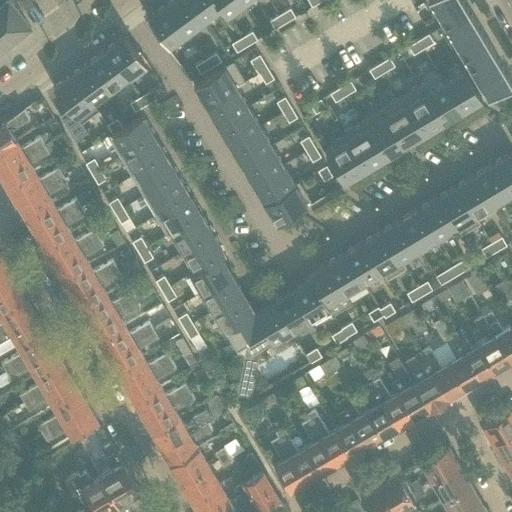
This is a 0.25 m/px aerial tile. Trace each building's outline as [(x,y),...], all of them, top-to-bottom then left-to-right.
[(6,0),(0,5),(0,25),(11,40),(29,26),(8,0),(6,0)] [(188,0),(170,0),(165,4),(186,33),(203,20),(188,0)] [(220,8),(214,0),(188,0),(203,20),(220,8)] [(214,0),(220,8),(226,15),(243,2),(241,0),(214,0)] [(472,20),(459,0),(429,0),(427,2),(447,35),(472,20)] [(165,4),(147,17),(157,32),(168,46),(186,33),(165,4)] [(285,22),(295,16),(290,7),(279,14),(285,22)] [(285,22),(279,14),(269,20),(274,28),(285,22)] [(491,52),(472,20),(447,35),(467,67),(491,52)] [(0,48),(11,40),(0,25),(0,48)] [(242,36),(247,45),(257,39),(252,30),(242,36)] [(417,39),(422,48),(433,41),(428,33),(417,39)] [(112,43),(105,48),(126,77),(129,81),(146,68),(144,64),(145,63),(124,34),(112,43)] [(247,45),(242,36),(231,43),(236,51),(247,45)] [(422,48),(417,39),(407,45),(413,54),(422,48)] [(88,60),(109,89),(126,77),(105,48),(88,60)] [(215,52),(205,58),(210,67),(220,61),(215,52)] [(467,67),(487,100),(511,85),(491,52),(467,67)] [(259,54),(250,60),(258,73),(259,72),(267,67),(259,54)] [(379,63),(384,71),(394,65),(389,56),(379,63)] [(210,67),(205,58),(195,64),(200,73),(210,67)] [(71,73),(92,102),(109,89),(88,60),(71,73)] [(244,82),(232,61),(193,84),(206,105),(236,87),(244,82)] [(379,63),(368,69),(373,78),(384,71),(379,63)] [(267,67),(259,72),(265,83),(274,78),(267,67)] [(462,111),(481,99),(463,68),(443,80),(462,111)] [(419,83),(443,122),(462,111),(443,80),(438,72),(419,83)] [(71,73),(53,87),(71,111),(61,118),(74,140),(86,131),(80,122),(97,109),(92,102),(71,73)] [(340,86),(345,95),(355,89),(350,80),(340,86)] [(443,122),(419,83),(400,95),(423,134),(443,122)] [(340,86),(329,92),(334,101),(345,95),(340,86)] [(248,106),(236,87),(206,105),(217,124),(248,106)] [(140,96),(145,104),(155,98),(150,90),(140,96)] [(400,95),(380,107),(403,146),(423,134),(400,95)] [(134,111),(145,104),(140,96),(129,102),(134,111)] [(276,101),(282,112),(291,106),(284,96),(276,101)] [(325,107),(320,98),(310,104),(315,113),(325,107)] [(260,126),(248,106),(217,124),(229,144),(260,126)] [(291,106),(282,112),(288,122),(297,116),(291,106)] [(361,124),(363,123),(384,157),(403,146),(380,107),(359,120),(361,124)] [(0,124),(0,147),(16,138),(15,138),(11,131),(30,119),(23,108),(0,124)] [(112,133),(107,136),(119,156),(154,135),(141,115),(122,126),(112,133)] [(112,133),(122,126),(118,120),(117,118),(106,124),(112,133)] [(363,123),(361,124),(343,135),(364,169),(384,157),(363,123)] [(271,145),(260,126),(229,144),(241,164),(271,145)] [(45,131),(39,135),(40,137),(43,142),(50,139),(45,131)] [(15,139),(0,147),(0,168),(42,144),(43,143),(43,142),(40,137),(39,135),(21,146),(16,138),(15,139)] [(154,135),(119,156),(131,175),(166,155),(160,145),(154,135)] [(306,151),(314,146),(308,135),(299,140),(306,151)] [(343,182),(364,169),(343,135),(322,147),(343,182)] [(42,144),(0,168),(0,175),(2,178),(6,186),(33,170),(34,169),(31,164),(31,163),(30,162),(48,151),(43,143),(42,144)] [(253,183),(283,165),(271,145),(241,164),(253,183)] [(314,146),(306,151),(312,161),(320,156),(314,146)] [(511,150),(493,162),(492,162),(511,193),(511,195),(511,150)] [(166,155),(131,175),(143,195),(177,174),(166,155)] [(91,173),(99,168),(93,158),(85,163),(91,173)] [(492,162),(475,173),(493,203),(511,193),(492,162)] [(264,203),(295,185),(294,183),(283,165),(253,183),(264,203)] [(317,170),(323,180),(332,175),(326,165),(317,170)] [(33,170),(6,186),(15,201),(60,174),(61,174),(58,168),(57,167),(39,177),(34,169),(33,170)] [(99,168),(91,173),(97,183),(105,178),(99,168)] [(474,173),(456,184),(477,219),(496,207),(493,203),(475,173),(474,173)] [(60,174),(15,201),(24,216),(51,201),(52,200),(48,194),(47,193),(66,182),(61,174),(60,174)] [(177,174),(143,195),(154,214),(189,193),(177,174)] [(295,185),(264,203),(276,222),(298,209),(306,204),(307,204),(306,202),(310,200),(298,180),(294,183),(295,185)] [(437,195),(436,196),(455,226),(460,235),(480,223),(477,219),(456,184),(437,195)] [(189,193),(154,214),(166,235),(170,232),(201,214),(189,193)] [(436,196),(419,207),(437,237),(455,226),(436,196)] [(51,201),(24,216),(33,232),(79,205),(76,199),(75,197),(56,208),(52,200),(51,201)] [(114,212),(122,207),(116,197),(108,202),(114,212)] [(79,205),(33,232),(42,247),(69,232),(70,231),(67,226),(66,225),(65,224),(84,213),(79,205)] [(122,207),(114,212),(120,222),(129,217),(122,207)] [(437,237),(419,207),(401,217),(419,248),(437,237)] [(201,214),(170,232),(182,252),(213,233),(201,214)] [(419,248),(401,217),(382,228),(403,263),(422,252),(419,248)] [(69,232),(42,247),(51,263),(97,236),(97,235),(94,229),(93,228),(74,239),(70,231),(69,232)] [(117,228),(109,233),(116,246),(124,241),(117,228)] [(363,240),(381,271),(386,279),(406,267),(403,263),(382,228),(363,240)] [(213,233),(182,252),(193,270),(220,254),(220,256),(225,253),(224,252),(213,233)] [(97,236),(51,263),(60,278),(87,262),(88,262),(85,258),(84,256),(83,254),(102,243),(97,235),(97,236)] [(146,246),(140,236),(131,241),(137,251),(146,246)] [(496,251),(506,244),(501,236),(491,242),(496,251)] [(363,240),(345,251),(363,281),(381,271),(363,240)] [(496,251),(491,242),(480,248),(485,257),(496,251)] [(146,246),(137,251),(144,262),(152,257),(146,246)] [(345,251),(327,262),(345,292),(363,281),(345,251)] [(191,271),(189,272),(201,292),(231,273),(225,262),(220,256),(220,254),(193,270),(191,271)] [(458,273),(469,267),(464,258),(453,264),(458,272),(458,273)] [(87,262),(60,278),(69,293),(115,266),(111,260),(111,259),(92,270),(88,262),(87,262)] [(327,262),(309,273),(311,277),(327,303),(345,292),(327,262)] [(448,279),(458,273),(458,272),(453,264),(443,270),(448,279)] [(0,291),(16,282),(7,266),(0,270),(0,291)] [(69,293),(78,309),(106,293),(101,286),(120,274),(115,266),(69,293)] [(231,273),(201,292),(212,311),(243,293),(231,273)] [(155,280),(161,290),(169,285),(163,275),(155,280)] [(300,283),(291,289),(309,319),(312,323),(332,312),(327,303),(311,277),(309,278),(300,283)] [(461,279),(447,287),(451,295),(453,297),(467,289),(461,279)] [(511,311),(511,321),(509,324),(511,328),(511,293),(506,284),(503,279),(495,283),(511,311)] [(421,295),(432,289),(426,280),(425,281),(416,286),(421,295)] [(0,311),(25,297),(16,282),(0,291),(0,311)] [(169,285),(161,290),(167,301),(175,296),(169,285)] [(421,295),(416,286),(406,292),(411,301),(421,295)] [(133,297),(88,324),(97,340),(124,324),(120,317),(135,308),(139,316),(161,303),(152,287),(134,297),(133,297)] [(447,287),(431,296),(431,297),(436,304),(451,295),(447,287)] [(291,289),(273,300),(291,330),(309,319),(291,289)] [(78,309),(88,324),(133,297),(134,297),(130,290),(111,301),(106,293),(78,309)] [(243,293),(212,311),(223,329),(231,342),(222,348),(226,354),(235,349),(236,351),(245,346),(254,311),(243,293)] [(0,321),(0,332),(34,312),(25,297),(0,311),(0,319),(1,321),(0,321)] [(431,297),(422,303),(427,312),(436,306),(436,304),(431,297)] [(291,330),(273,300),(254,311),(245,346),(251,355),(259,350),(273,341),(291,330)] [(384,317),(394,310),(389,302),(379,308),(383,314),(384,317)] [(372,321),(383,314),(379,308),(378,306),(367,312),(372,321)] [(422,319),(415,306),(402,314),(409,326),(422,319)] [(490,310),(483,314),(510,361),(511,360),(511,328),(509,324),(501,328),(490,310)] [(0,332),(0,353),(15,345),(43,328),(34,312),(0,332)] [(183,327),(191,322),(185,312),(177,317),(183,327)] [(472,330),(478,342),(495,370),(510,361),(483,314),(482,312),(473,317),(479,326),(472,330)] [(442,316),(432,322),(443,340),(446,339),(447,341),(439,345),(464,388),(480,379),(456,339),(452,332),(443,316),(442,316)] [(405,326),(400,317),(385,325),(390,334),(405,326)] [(97,340),(106,355),(152,328),(148,320),(128,332),(124,324),(97,340)] [(341,328),(346,336),(356,330),(351,321),(341,328)] [(191,322),(183,327),(189,338),(198,333),(191,322)] [(378,324),(364,332),(369,340),(383,331),(378,324)] [(1,362),(6,371),(53,343),(43,328),(15,345),(19,352),(1,362)] [(106,355),(115,370),(142,354),(138,347),(157,336),(152,328),(106,355)] [(346,336),(341,328),(331,334),(336,343),(346,337),(346,336)] [(459,328),(452,332),(456,339),(480,379),(495,370),(478,342),(470,346),(459,328)] [(363,333),(351,340),(358,350),(369,343),(363,333)] [(181,336),(174,340),(181,352),(188,348),(181,336)] [(28,368),(33,376),(62,359),(53,343),(6,371),(10,378),(28,368)] [(429,346),(421,350),(449,397),(464,388),(439,345),(431,350),(429,346)] [(245,346),(239,376),(253,379),(259,350),(251,355),(245,346)] [(348,346),(336,353),(341,361),(353,354),(348,346)] [(310,362),(321,355),(316,347),(305,353),(310,362)] [(188,348),(181,352),(188,364),(196,360),(188,348)] [(421,350),(405,360),(416,378),(412,381),(429,409),(449,397),(421,350)] [(115,370),(124,386),(170,358),(166,352),(147,363),(142,354),(115,370)] [(397,356),(388,361),(398,377),(391,381),(396,390),(413,418),(429,409),(419,392),(412,381),(398,356),(397,356)] [(124,386),(133,401),(160,385),(156,378),(175,367),(170,358),(124,386)] [(329,358),(319,364),(325,374),(326,375),(326,376),(336,370),(329,358)] [(20,393),(25,401),(71,374),(62,359),(33,376),(37,383),(20,393)] [(319,364),(308,370),(314,381),(325,374),(319,364)] [(206,378),(200,368),(193,373),(199,382),(206,378)] [(47,399),(51,407),(80,390),(71,374),(25,401),(29,409),(47,399)] [(378,375),(370,380),(397,428),(413,418),(396,390),(389,394),(378,375)] [(239,376),(236,391),(250,394),(253,379),(239,376)] [(300,376),(288,383),(292,391),(304,384),(300,376)] [(373,403),(365,408),(382,437),(397,428),(370,380),(363,384),(373,403)] [(133,401),(142,417),(188,389),(184,383),(165,394),(160,385),(133,401)] [(292,391),(288,383),(275,390),(280,398),(292,391)] [(142,417),(151,432),(179,416),(175,409),(193,398),(188,389),(142,417)] [(37,425),(42,433),(89,405),(80,390),(51,407),(56,414),(37,425)] [(217,394),(203,401),(208,408),(213,417),(226,409),(217,394)] [(257,400),(258,402),(262,408),(273,402),(269,394),(257,400)] [(347,394),(339,399),(366,446),(382,437),(365,408),(358,412),(347,394)] [(343,421),(334,426),(351,455),(366,446),(339,399),(332,403),(343,421)] [(89,405),(42,433),(46,440),(66,429),(70,437),(98,420),(89,405)] [(313,405),(304,411),(308,417),(308,418),(309,420),(335,464),(351,455),(334,426),(327,430),(317,412),(313,405)] [(151,432),(160,448),(212,417),(207,408),(192,417),(193,418),(184,424),(179,416),(151,432)] [(482,424),(493,443),(511,431),(511,412),(509,408),(482,424)] [(160,448),(171,465),(200,448),(198,445),(196,446),(193,440),(211,429),(207,421),(213,418),(212,417),(160,448)] [(308,417),(301,421),(312,439),(303,444),(304,445),(320,473),(335,464),(309,420),(308,418),(308,417)] [(276,420),(271,423),(275,429),(279,427),(276,420)] [(274,430),(277,434),(305,482),(320,473),(303,444),(296,448),(283,425),(279,427),(275,429),(274,430)] [(274,429),(266,433),(270,439),(277,434),(274,430),(274,429)] [(511,431),(493,443),(503,461),(511,455),(511,431)] [(15,432),(8,438),(18,449),(25,443),(15,432)] [(85,434),(78,437),(83,445),(89,441),(85,434)] [(305,482),(277,434),(270,439),(281,458),(273,463),(290,491),(305,482)] [(110,466),(99,473),(118,504),(139,491),(110,441),(100,447),(110,466)] [(25,443),(18,449),(30,461),(37,457),(25,443)] [(420,461),(431,479),(458,463),(447,444),(420,461)] [(214,453),(218,461),(229,454),(225,446),(214,453)] [(171,465),(181,483),(210,466),(200,448),(171,465)] [(247,464),(255,459),(251,452),(247,452),(242,461),(247,464)] [(229,454),(218,461),(222,467),(233,460),(229,454)] [(511,455),(503,461),(511,475),(511,455)] [(458,463),(431,479),(434,485),(438,492),(441,497),(469,481),(458,463)] [(181,483),(191,500),(220,483),(210,466),(181,483)] [(235,487),(241,496),(249,511),(253,511),(278,497),(261,469),(260,469),(261,470),(243,480),(242,479),(241,480),(242,483),(235,487)] [(103,511),(118,504),(99,473),(97,474),(98,476),(91,480),(86,471),(79,474),(78,472),(65,480),(70,488),(72,487),(93,511),(103,511)] [(397,474),(378,485),(394,511),(395,511),(413,502),(397,474)] [(408,484),(412,490),(420,485),(416,479),(408,484)] [(469,481),(441,497),(449,511),(457,511),(480,499),(469,481)] [(191,500),(198,511),(211,511),(231,501),(220,483),(191,500)] [(394,511),(378,485),(360,496),(369,511),(394,511)] [(420,485),(412,490),(416,498),(424,492),(420,485)] [(351,511),(364,511),(356,498),(347,504),(351,511)] [(486,511),(480,499),(457,511),(486,511)] [(231,501),(211,511),(235,511),(230,502),(231,501)]
